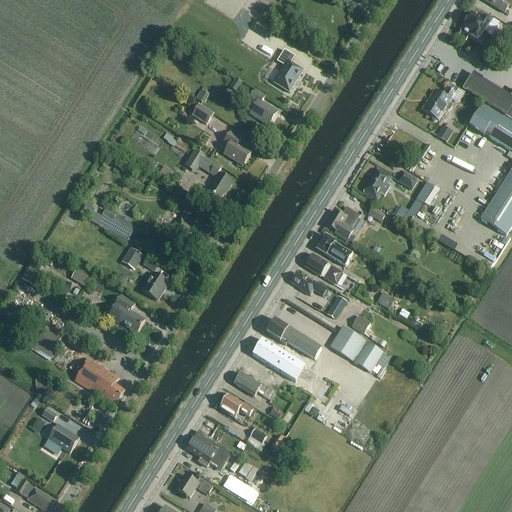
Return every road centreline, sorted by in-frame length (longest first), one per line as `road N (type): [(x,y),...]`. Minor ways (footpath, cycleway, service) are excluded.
road 1 (primary): [(125,511),(448,0)]
road 2 (unclassified): [(57,511),(379,0)]
